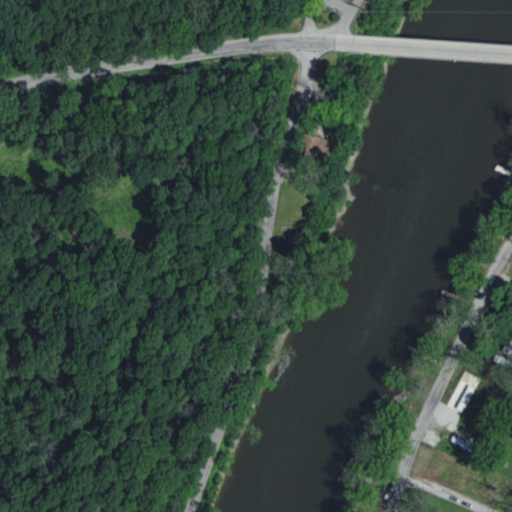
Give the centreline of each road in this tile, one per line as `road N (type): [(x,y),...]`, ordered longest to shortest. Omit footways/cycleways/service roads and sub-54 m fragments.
road 1 (residential): [(183,511),(221,424),(258,298),(267,185),(311,46),(354,0)]
road 2 (residential): [(0,84),(199,52),(311,46)]
road 3 (residential): [(387,511),(397,467),(511,243)]
road 4 (residential): [(311,46),(511,53)]
